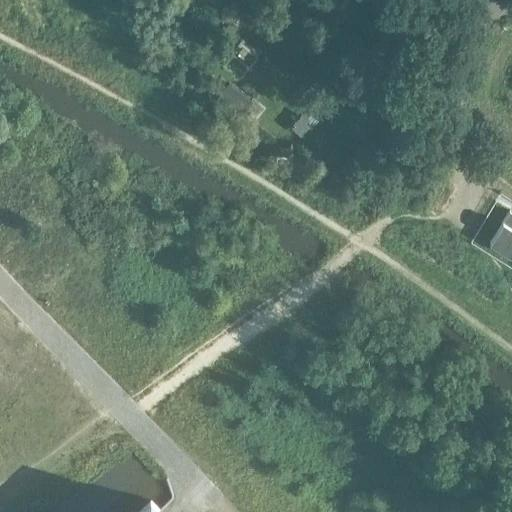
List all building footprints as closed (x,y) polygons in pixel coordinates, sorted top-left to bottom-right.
[(228,80),(221,92),(248,108),(255,97),(228,80)] [(491,240),(489,242),(510,254),(511,250),(511,211),(510,210),(509,210),(503,220),(502,222),(491,240)] [(108,446),(111,451),(118,447),(115,442),(108,446)] [(36,500),(30,505),(33,509),(39,504),(36,500)] [(160,511),(159,511),(151,502),(140,511),(160,511)]
